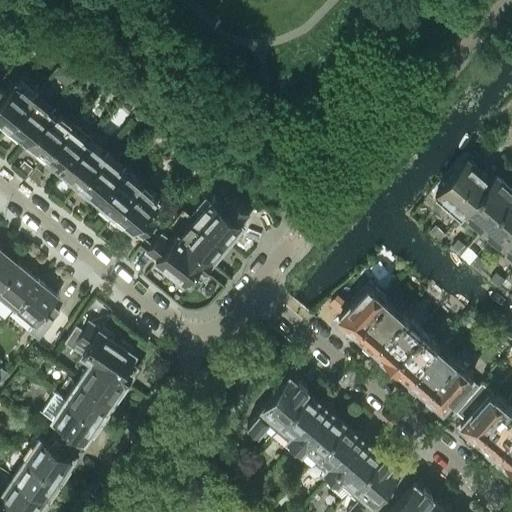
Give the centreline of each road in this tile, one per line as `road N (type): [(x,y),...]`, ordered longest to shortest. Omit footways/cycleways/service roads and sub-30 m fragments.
road 1 (residential): [(511,510),(256,284)]
road 2 (residential): [(0,179),(207,350)]
road 3 (residential): [(94,511),(207,350)]
